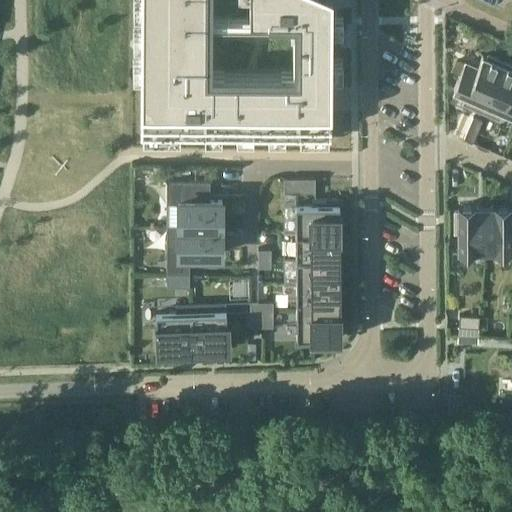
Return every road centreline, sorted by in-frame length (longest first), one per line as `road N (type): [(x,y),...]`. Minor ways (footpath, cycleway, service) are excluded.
road 1 (residential): [(369,0),(371,377)]
road 2 (residential): [(371,377),(0,392)]
road 3 (residential): [(371,377),(427,375),(427,141)]
road 4 (residential): [(427,141),(427,0)]
